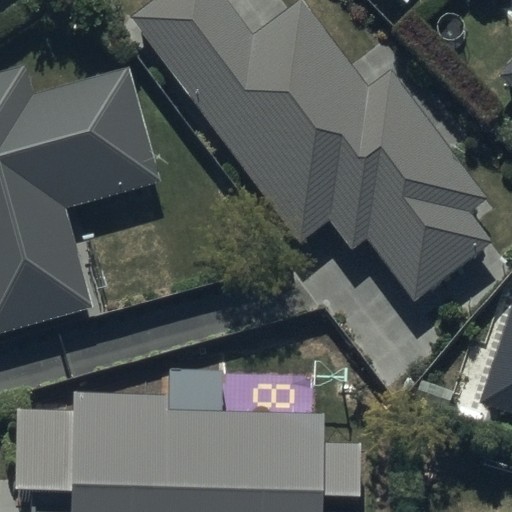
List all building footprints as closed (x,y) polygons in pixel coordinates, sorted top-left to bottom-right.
[(219,0),(164,0),(134,23),(298,245),(329,222),(354,256),(370,245),(415,306),(491,249),(467,217),(488,202),(395,76),(371,94),(304,3),(250,42),(219,0)] [(511,62),(497,80),(511,92),(511,62)] [(0,337),(91,314),(65,212),(161,187),(132,74),(36,99),(29,71),(0,78),(0,337)] [(511,297),(476,409),(511,419),(511,297)] [(72,416),(15,416),(15,437),(1,437),(1,492),(14,492),(14,501),(32,501),(32,511),(362,511),(362,426),(319,426),(318,416),(165,416),(165,400),(72,400),(72,416)]
